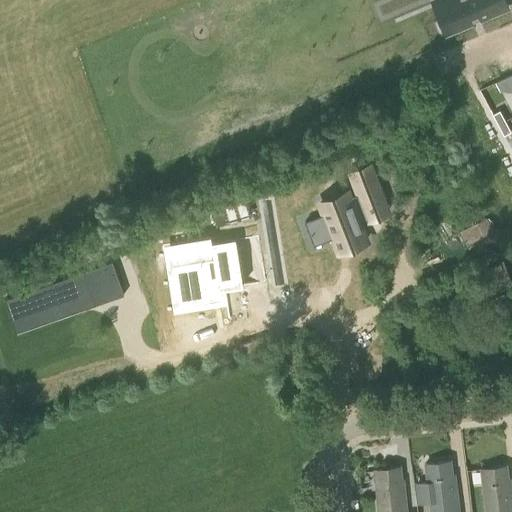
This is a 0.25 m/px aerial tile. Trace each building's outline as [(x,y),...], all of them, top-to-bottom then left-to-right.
[(502,11),(497,0),(453,0),(455,2),(440,8),(450,33),(502,11)] [(415,135),(428,128),(416,102),(402,109),(415,135)] [(492,114),(498,124),(505,120),(499,110),(492,114)] [(451,140),(466,132),(456,112),(441,120),(451,140)] [(503,135),(510,131),(505,120),(498,124),(503,135)] [(301,224),(280,231),(289,255),(309,248),(314,262),(340,253),(330,221),(359,211),(347,178),(329,185),(337,206),(326,210),(323,204),(297,213),(301,224)] [(460,231),(469,250),(477,245),(478,248),(500,237),(490,216),(460,231)] [(448,250),(458,244),(454,237),(456,236),(450,226),(438,233),(448,250)] [(219,233),(195,240),(199,254),(160,266),(172,305),(211,293),(209,286),(232,279),(219,233)] [(455,280),(489,266),(484,256),(460,262),(449,266),(455,280)] [(108,264),(94,269),(102,295),(117,290),(108,264)] [(470,300),(497,289),(510,283),(502,264),(462,281),(470,300)] [(76,273),(5,297),(12,319),(39,310),(42,322),(64,314),(62,310),(74,306),(76,305),(77,303),(79,302),(80,300),(81,298),(81,296),(82,294),(82,292),(81,290),(81,287),(76,273)] [(446,336),(460,330),(453,316),(439,323),(446,336)] [(456,511),(458,511),(455,488),(453,488),(449,460),(425,463),(427,482),(417,483),(420,503),(430,501),(431,511),(456,511)] [(509,494),(505,465),(481,468),(486,511),(511,511),(511,504),(511,493),(509,494)] [(402,495),(399,466),(374,469),(379,511),(406,511),(404,494),(402,495)]
